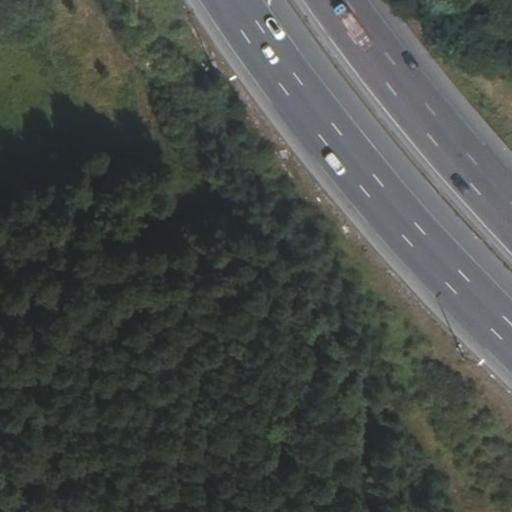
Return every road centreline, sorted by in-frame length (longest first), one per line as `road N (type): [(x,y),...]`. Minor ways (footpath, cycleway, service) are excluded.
road 1 (motorway): [(233,0),(373,183),(511,340)]
road 2 (motorway): [(511,218),(411,103),(339,0)]
